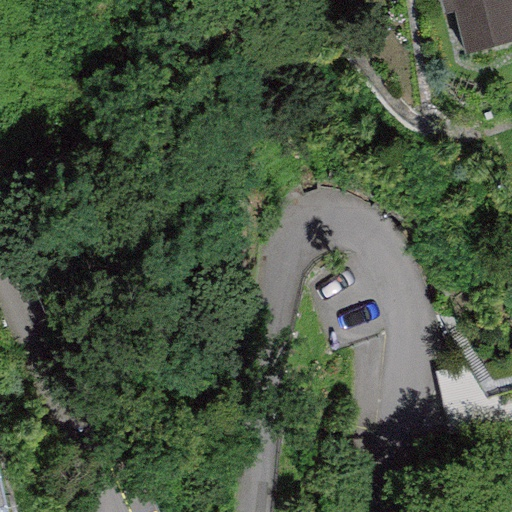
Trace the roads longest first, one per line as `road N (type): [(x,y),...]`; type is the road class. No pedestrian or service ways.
road 1 (residential): [(402,511),(401,415),(381,238),(338,217),(290,248),(255,511)]
road 2 (residential): [(110,511),(0,220)]
